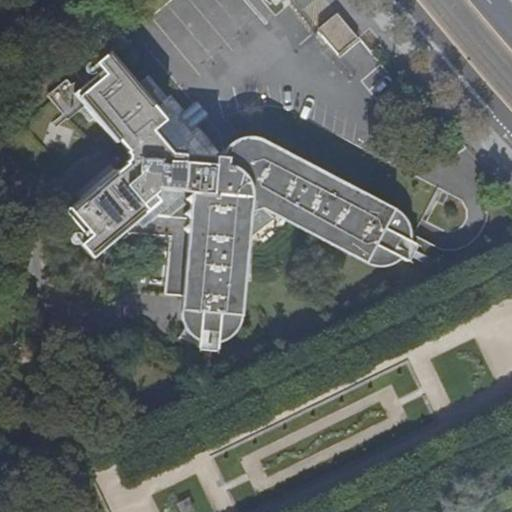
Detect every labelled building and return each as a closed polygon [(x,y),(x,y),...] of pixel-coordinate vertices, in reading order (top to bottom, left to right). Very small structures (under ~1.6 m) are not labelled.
[(357,38),(337,15),(318,31),(318,33),(337,55),(357,38)] [(220,144),(214,156),(209,155),(198,143),(199,130),(195,125),(182,110),(169,94),(167,97),(148,76),(138,84),(109,51),(95,62),(101,68),(74,92),(79,98),(93,115),(114,141),(116,139),(128,152),(126,159),(107,175),(105,173),(77,196),(62,209),(84,236),(76,242),(85,252),(93,253),(100,247),(123,228),(134,218),(140,225),(156,211),(169,213),(182,202),(182,214),(172,312),(172,319),(177,329),(180,334),(188,340),(200,345),(209,345),(214,344),(222,340),(226,337),(233,330),(236,326),(238,316),(245,233),(250,232),(270,218),(272,214),(369,263),(374,264),(383,264),(392,261),(400,255),(409,244),(411,236),(411,230),(409,223),(405,213),(402,209),(398,205),(392,202),(253,133),(247,132),(239,133),(233,135),(226,139),(220,144)] [(93,115),(79,98),(74,102),(89,119),(93,115)] [(192,102),(182,110),(195,125),(205,116),(192,102)] [(77,196),(105,173),(101,169),(74,192),(77,196)] [(123,228),(100,247),(103,251),(126,232),(123,228)]
